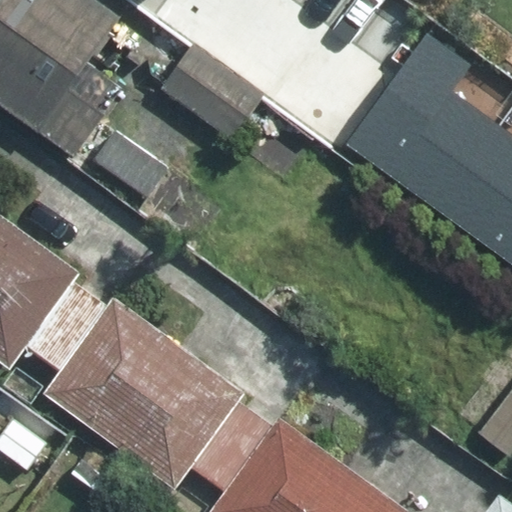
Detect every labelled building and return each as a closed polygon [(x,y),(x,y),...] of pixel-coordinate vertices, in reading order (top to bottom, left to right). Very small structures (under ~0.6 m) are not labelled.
[(88,0),(0,0),(0,101),(65,149),(93,110),(55,82),(106,12),(88,0)] [(476,49),(431,16),(346,132),(442,202),(504,117),(453,80),(476,49)] [(250,89),(184,39),(153,81),(220,130),(250,89)] [(511,252),(511,122),(504,117),(442,202),(511,252)] [(102,124),(83,154),(137,193),(157,164),(102,124)] [(0,356),(14,337),(53,366),(98,303),(59,275),(63,270),(0,224),(0,356)] [(104,296),(98,303),(53,366),(37,388),(165,481),(180,459),(218,486),(264,423),(227,396),(232,389),(104,296)] [(497,465),(511,444),(511,318),(509,316),(434,420),(497,465)] [(269,416),(264,423),(218,486),(202,508),(207,511),(392,511),(395,509),(269,416)] [(37,440),(5,417),(0,424),(0,448),(21,463),(37,440)] [(98,472),(72,457),(62,471),(88,488),(98,472)] [(503,511),(477,494),(463,511),(503,511)]
